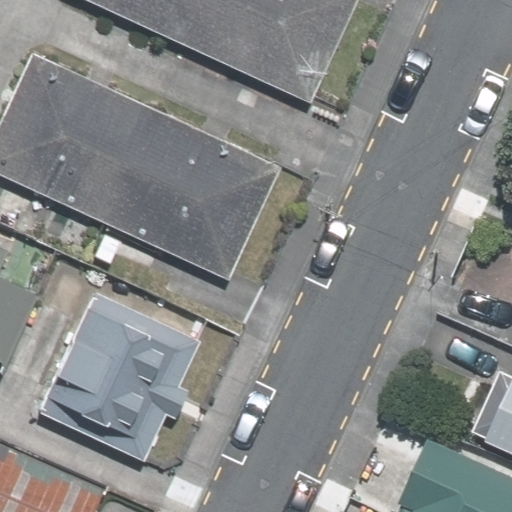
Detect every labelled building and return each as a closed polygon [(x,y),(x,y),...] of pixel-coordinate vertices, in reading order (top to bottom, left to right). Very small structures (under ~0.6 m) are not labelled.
[(77,0),(309,107),(359,0),(77,0)] [(282,170),(31,56),(0,123),(0,179),(228,285),(282,170)] [(0,325),(16,290),(0,282),(0,325)] [(185,331),(76,283),(15,420),(124,469),(185,331)] [(511,301),(500,328),(511,333),(511,301)] [(511,375),(495,369),(464,448),(511,467),(511,375)] [(511,511),(511,484),(405,439),(373,511),(511,511)] [(74,511),(84,492),(0,453),(0,511),(74,511)]
